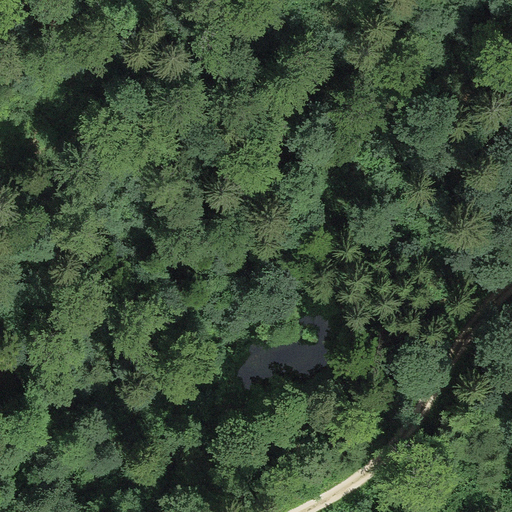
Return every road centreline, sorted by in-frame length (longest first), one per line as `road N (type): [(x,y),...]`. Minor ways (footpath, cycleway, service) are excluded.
road 1 (track): [(477,0),(246,271),(188,357),(149,440),(152,511)]
road 2 (track): [(511,284),(478,310),(395,454),(299,511)]
